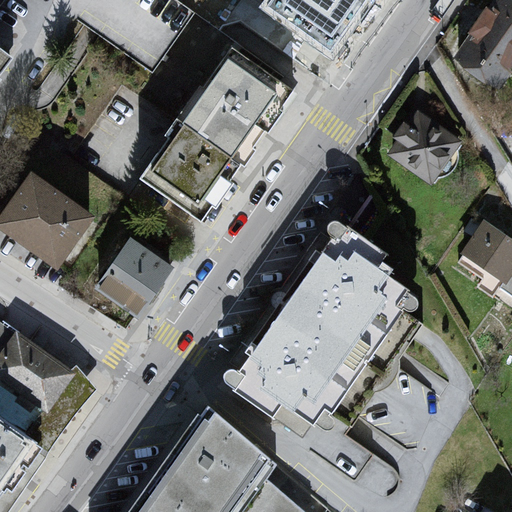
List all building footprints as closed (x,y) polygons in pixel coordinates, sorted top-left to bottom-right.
[(289,0),(290,1),(275,24),(322,56),(361,0),(289,0)] [(511,0),(490,0),(451,58),(491,85),(502,82),(511,67),(511,0)] [(293,90),(235,49),(141,177),(201,218),(293,90)] [(0,77),(11,64),(0,53),(0,77)] [(414,113),(384,158),(431,187),(457,143),(414,113)] [(97,211),(32,166),(0,211),(0,224),(59,266),(97,211)] [(350,207),(367,215),(378,193),(361,184),(350,207)] [(383,247),(339,217),(226,382),(275,416),(283,404),(318,428),(330,411),(351,426),(425,318),(392,296),(402,281),(373,261),(383,247)] [(511,248),(481,225),(460,257),(503,289),(511,277),(511,248)] [(171,262),(130,234),(96,285),(137,313),(171,262)] [(0,511),(4,511),(93,384),(0,319),(0,511)] [(319,511),(214,418),(145,511),(319,511)]
